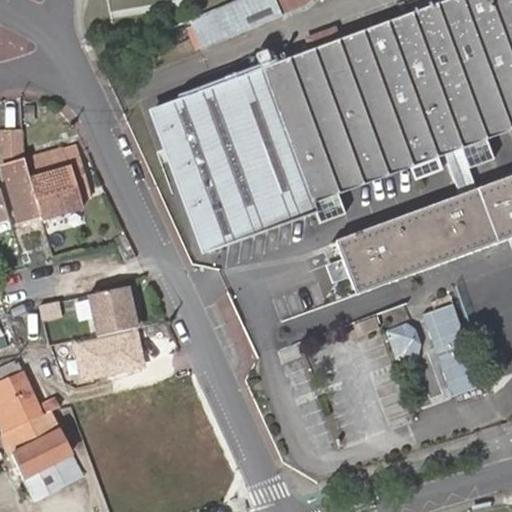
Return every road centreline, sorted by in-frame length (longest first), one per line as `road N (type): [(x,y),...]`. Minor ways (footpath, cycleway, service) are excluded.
road 1 (residential): [(0,7),(71,53),(93,90),(277,511)]
road 2 (tertiary): [(511,472),(377,511)]
